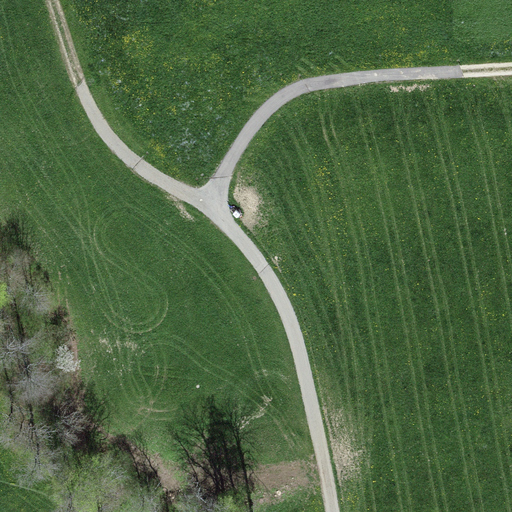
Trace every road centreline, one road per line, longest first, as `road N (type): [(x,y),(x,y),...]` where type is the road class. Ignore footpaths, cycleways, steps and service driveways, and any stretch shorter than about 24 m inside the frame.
road 1 (track): [(332,511),(282,299),(231,228),(138,164),(103,129),(53,0)]
road 2 (track): [(208,207),(250,128),(294,89),(511,68)]
